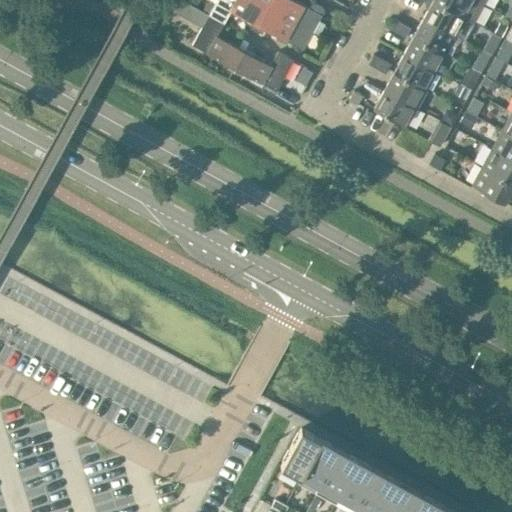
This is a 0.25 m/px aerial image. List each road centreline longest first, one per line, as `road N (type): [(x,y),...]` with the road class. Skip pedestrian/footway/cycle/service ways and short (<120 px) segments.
road 1 (secondary): [(0,123),(511,404)]
road 2 (secondary): [(511,351),(0,73)]
road 3 (residential): [(511,220),(320,117),(383,0)]
